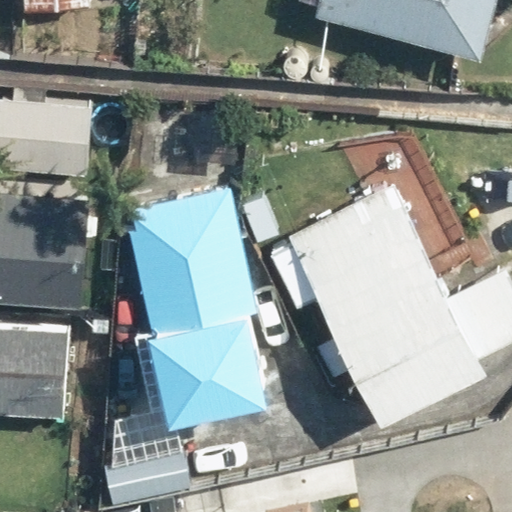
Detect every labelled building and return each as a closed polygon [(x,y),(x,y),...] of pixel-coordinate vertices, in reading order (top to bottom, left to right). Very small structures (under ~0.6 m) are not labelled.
[(316,0),(315,9),(478,45),(488,0),(316,0)] [(90,96),(0,92),(0,158),(88,162),(90,96)] [(288,222),(291,228),(263,241),(292,304),(320,291),(376,412),(481,363),(473,346),(511,327),(511,272),(505,257),(445,285),(394,173),(288,222)] [(88,186),(0,178),(0,289),(79,296),(88,186)] [(248,302),(258,300),(234,180),(124,202),(165,408),(265,388),(248,302)] [(67,325),(0,320),(0,403),(62,408),(67,325)] [(291,511),(287,488),(147,511),(291,511)]
